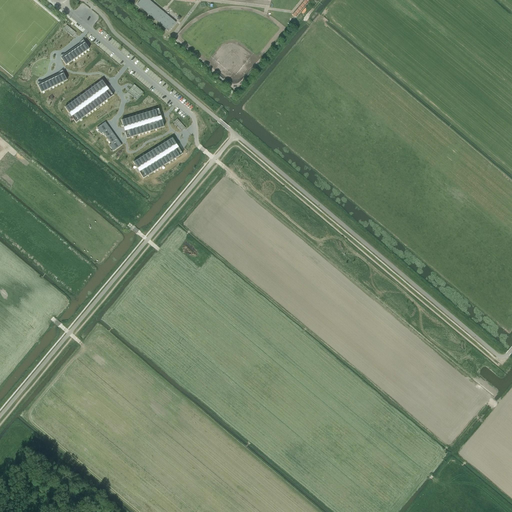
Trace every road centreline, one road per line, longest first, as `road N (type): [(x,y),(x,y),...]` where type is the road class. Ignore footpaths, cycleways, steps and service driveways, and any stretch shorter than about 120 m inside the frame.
road 1 (unknown): [(498,361),(234,146),(0,423)]
road 2 (residential): [(61,0),(188,112),(195,129)]
